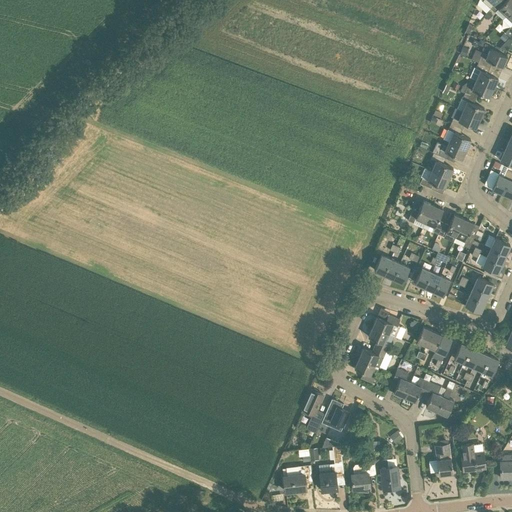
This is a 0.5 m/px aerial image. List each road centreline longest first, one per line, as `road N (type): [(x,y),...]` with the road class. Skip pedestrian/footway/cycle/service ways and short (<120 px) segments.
road 1 (residential): [(417,511),(408,425),(346,387),(338,365),(364,303),(381,297),(475,326),(493,319),(511,276)]
road 2 (unclassified): [(266,511),(0,391)]
road 3 (tertiary): [(0,184),(186,0)]
